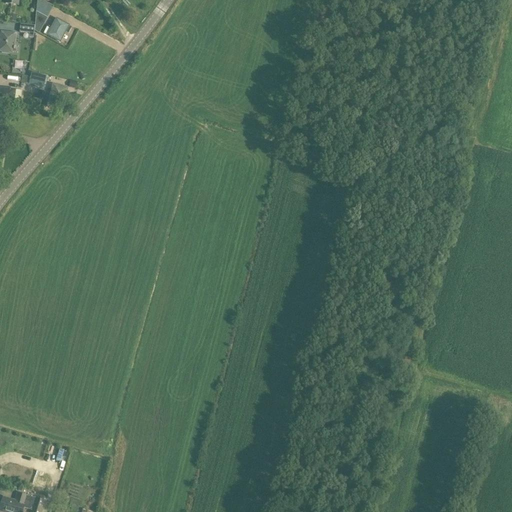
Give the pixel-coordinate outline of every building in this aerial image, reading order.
[(37,12),(36,21),(43,25),(47,18),(37,12)] [(69,26),(56,19),(47,36),(60,42),(69,26)] [(20,25),(19,33),(29,34),(29,38),(33,38),(35,26),(20,25)] [(15,46),(17,34),(2,32),(0,44),(0,51),(3,52),(2,53),(8,54),(9,53),(12,53),(13,46),(15,46)] [(31,73),(29,84),(43,87),(46,77),(31,73)] [(62,110),(67,89),(53,85),(49,102),(48,103),(47,106),(48,107),(51,108),(52,108),(62,110)] [(12,113),(15,91),(0,89),(0,92),(0,111),(2,112),(12,113)] [(38,91),(36,98),(43,100),(45,92),(38,91)] [(42,511),(45,501),(17,493),(15,501),(3,497),(0,508),(0,511),(3,511),(22,511),(24,508),(32,511),(31,511),(42,511)]
